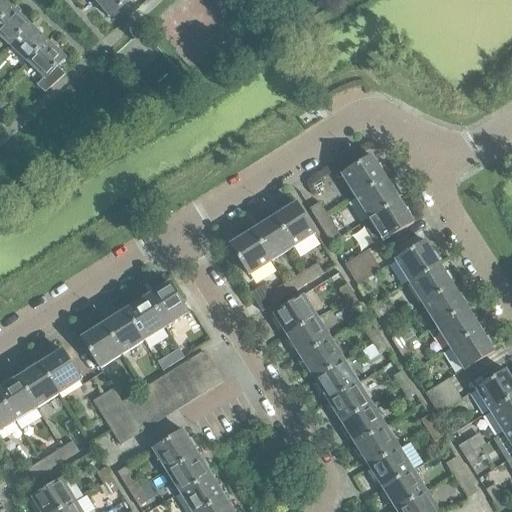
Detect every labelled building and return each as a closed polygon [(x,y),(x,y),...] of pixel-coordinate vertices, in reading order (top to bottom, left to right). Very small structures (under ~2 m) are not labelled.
[(0,0),(0,23),(13,9),(2,0),(0,0)] [(132,0),(96,0),(95,1),(111,20),(133,0),(132,0)] [(0,23),(0,37),(11,47),(30,26),(13,9),(0,23)] [(11,47),(28,63),(48,42),(30,26),(11,47)] [(48,42),(28,63),(45,79),(38,86),(46,93),(66,75),(58,68),(66,59),(48,42)] [(342,177),(356,199),(387,180),(372,157),(342,177)] [(356,199),(369,221),(400,202),(387,180),(356,199)] [(400,202),(369,221),(383,243),(414,223),(400,202)] [(310,209),(318,223),(329,216),(320,203),(310,209)] [(298,204),(275,218),(294,248),(316,234),(298,204)] [(318,223),(325,234),(336,227),(329,216),(318,223)] [(275,218),(253,232),(272,262),(294,248),(275,218)] [(336,227),(325,234),(332,245),(343,238),(336,227)] [(272,262),(253,232),(230,246),(249,276),(272,262)] [(395,261),(409,284),(440,265),(426,242),(395,261)] [(345,266),(351,275),(375,260),(369,250),(345,266)] [(375,260),(351,275),(358,286),(382,271),(375,260)] [(319,264),(308,271),(314,281),(325,274),(319,264)] [(409,284),(423,305),(454,286),(440,265),(409,284)] [(308,271),(297,278),(303,287),(314,281),(308,271)] [(297,278),(286,285),(292,294),(303,287),(297,278)] [(170,284),(148,298),(166,328),(189,314),(170,284)] [(251,294),(262,313),(280,302),(274,292),(268,284),(251,294)] [(292,294),(286,285),(274,292),(280,302),(292,294)] [(340,290),(347,301),(355,296),(348,285),(340,290)] [(423,305),(436,327),(467,308),(454,286),(423,305)] [(274,315),(288,338),(319,319),(305,296),(274,315)] [(355,296),(347,301),(353,312),(362,307),(355,296)] [(148,298),(126,311),(144,341),(166,328),(148,298)] [(372,308),(379,319),(388,314),(380,302),(372,308)] [(436,327),(450,348),(481,329),(467,308),(436,327)] [(126,311),(104,325),(123,355),(144,341),(126,311)] [(288,338),(302,360),(332,340),(319,319),(288,338)] [(123,355),(104,325),(82,339),(100,369),(123,355)] [(367,333),(374,345),(382,339),(375,328),(367,333)] [(481,329),(450,348),(464,371),(495,352),(481,329)] [(392,340),(399,351),(407,345),(400,335),(392,340)] [(382,339),(374,345),(380,355),(389,350),(382,339)] [(302,360),(316,381),(346,362),(332,340),(302,360)] [(407,345),(399,351),(406,362),(414,357),(407,345)] [(62,351),(40,365),(59,395),(81,381),(62,351)] [(204,352),(184,364),(190,375),(210,362),(204,352)] [(217,372),(210,362),(190,375),(196,385),(217,372)] [(316,381),(329,403),(360,384),(346,362),(316,381)] [(184,364),(174,370),(188,393),(197,387),(196,385),(190,375),(184,364)] [(40,365),(18,378),(37,408),(59,395),(40,365)] [(174,370),(164,377),(177,399),(188,393),(174,370)] [(476,390),(490,412),(511,398),(511,379),(506,371),(476,390)] [(197,387),(202,395),(223,383),(217,372),(196,385),(197,387)] [(394,377),(401,388),(410,383),(403,372),(394,377)] [(164,377),(153,383),(167,406),(177,399),(164,377)] [(18,378),(0,389),(0,397),(15,422),(37,408),(18,378)] [(426,394),(432,404),(456,389),(450,379),(426,394)] [(153,383),(143,390),(157,412),(167,406),(153,383)] [(410,383),(401,388),(408,399),(416,394),(410,383)] [(329,403),(343,425),(373,406),(360,384),(329,403)] [(114,389),(103,396),(118,419),(129,413),(123,402),(114,389)] [(456,389),(432,404),(439,415),(463,400),(456,389)] [(143,390),(133,396),(146,418),(157,412),(143,390)] [(94,401),(108,425),(118,419),(103,396),(94,401)] [(123,402),(129,413),(136,425),(146,418),(133,396),(123,402)] [(0,431),(15,422),(0,397),(0,431)] [(511,398),(490,412),(504,434),(511,429),(511,398)] [(343,425),(357,447),(387,428),(373,406),(343,425)] [(129,413),(118,419),(131,440),(142,433),(136,425),(129,413)] [(421,421),(428,432),(437,427),(430,416),(421,421)] [(118,419),(108,425),(121,446),(131,440),(118,419)] [(437,427),(428,432),(435,443),(444,438),(437,427)] [(357,447),(370,469),(401,449),(387,428),(357,447)] [(154,450),(168,472),(198,453),(184,431),(154,450)] [(74,442),(63,449),(69,458),(80,452),(74,442)] [(459,447),(466,458),(475,452),(468,442),(459,447)] [(63,449),(52,455),(59,465),(69,458),(63,449)] [(370,469),(384,490),(414,471),(401,449),(370,469)] [(475,452),(466,458),(473,469),(482,464),(475,452)] [(168,472),(181,494),(212,475),(198,453),(168,472)] [(52,455),(41,463),(47,472),(59,465),(52,455)] [(447,465),(453,475),(463,469),(457,459),(447,465)] [(47,472),(41,463),(29,470),(35,480),(47,472)] [(118,473),(133,497),(143,491),(128,467),(118,473)] [(97,474),(104,485),(112,480),(105,469),(97,474)] [(463,469),(453,475),(468,499),(478,493),(463,469)] [(384,490),(397,511),(428,493),(414,471),(384,490)] [(181,494),(192,511),(201,511),(225,497),(212,475),(181,494)] [(32,498),(40,511),(60,511),(77,502),(63,479),(32,498)] [(112,480),(104,485),(110,496),(119,490),(112,480)] [(487,491),(493,501),(501,496),(495,486),(487,491)] [(143,491),(133,497),(139,507),(149,501),(143,491)] [(440,511),(428,493),(397,511),(440,511)] [(501,496),(493,501),(499,511),(501,511),(509,508),(501,496)] [(201,511),(234,511),(225,497),(201,511)] [(60,511),(83,511),(77,502),(60,511)]
